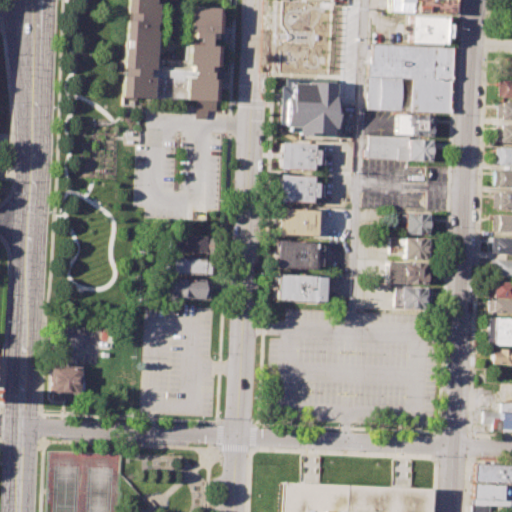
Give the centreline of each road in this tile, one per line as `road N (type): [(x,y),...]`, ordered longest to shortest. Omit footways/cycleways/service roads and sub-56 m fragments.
road 1 (secondary): [(447,511),(471,0)]
road 2 (residential): [(254,0),(231,511)]
road 3 (residential): [(22,426),(511,449)]
road 4 (secondary): [(39,131),(17,511)]
road 5 (secondary): [(14,0),(39,131)]
road 6 (secondary): [(39,131),(47,1)]
